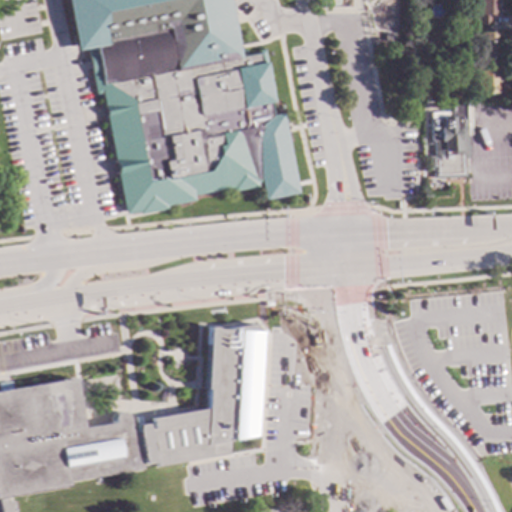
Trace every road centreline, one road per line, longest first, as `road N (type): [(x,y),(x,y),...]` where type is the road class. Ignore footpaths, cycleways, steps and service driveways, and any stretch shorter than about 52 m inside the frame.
road 1 (primary): [(326,234),(0,265)]
road 2 (tertiary): [(468,511),(436,460),(393,421),(356,355),(347,312),(352,270)]
road 3 (tertiary): [(316,272),(312,307),(328,370),(351,418),(429,511)]
road 4 (primary): [(0,312),(181,284)]
road 5 (primary): [(352,270),(511,256)]
road 6 (primary): [(511,225),(352,233)]
road 7 (residential): [(301,0),(335,150)]
road 8 (primary): [(181,245),(76,277),(62,302)]
road 9 (primary): [(181,284),(316,272)]
